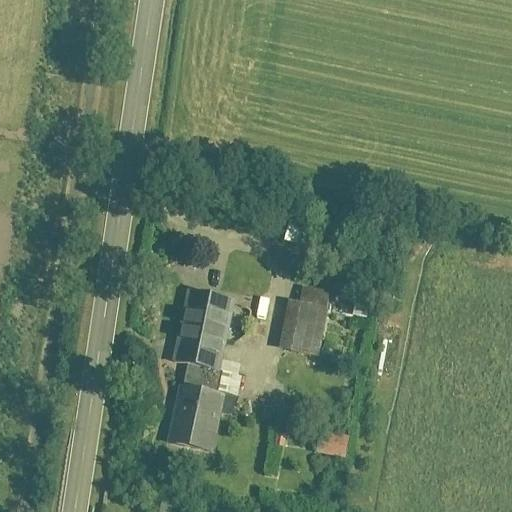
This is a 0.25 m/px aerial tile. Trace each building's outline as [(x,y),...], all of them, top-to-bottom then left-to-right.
[(297,219),(292,241),(306,244),(311,222),(297,219)] [(309,288),(306,301),(320,304),(323,290),(309,288)] [(374,318),(380,294),(366,291),(360,314),(374,318)] [(226,299),(188,292),(175,362),(213,369),(226,299)] [(324,308),(287,302),(279,347),(316,353),(324,308)] [(229,398),(181,390),(171,445),(211,452),(218,414),(226,416),(229,398)] [(349,435),(314,429),(310,452),(345,458),(349,435)]
